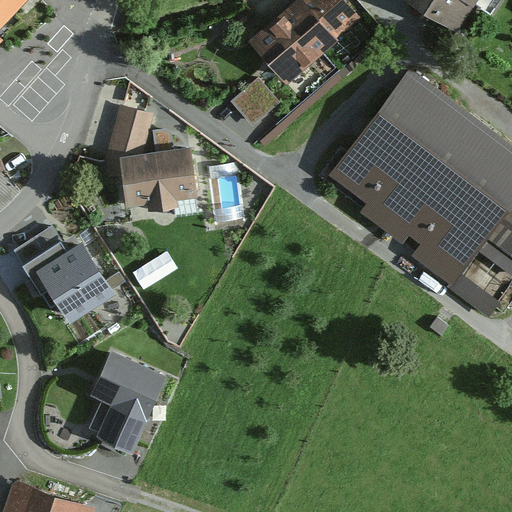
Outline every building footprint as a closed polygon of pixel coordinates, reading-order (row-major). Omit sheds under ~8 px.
[(0,0),(0,26),(25,0),(0,0)] [(351,21),(333,0),(291,0),(236,46),(271,88),(351,21)] [(465,0),(423,0),(454,19),(465,0)] [(511,190),(511,162),(397,78),(326,174),(454,269),(511,190)] [(111,207),(187,193),(178,149),(140,156),(152,113),(120,101),(103,163),(111,207)] [(111,285),(82,239),(66,249),(53,229),(21,250),(53,301),(63,295),(72,309),(111,285)] [(154,374),(105,353),(83,403),(96,408),(80,444),(117,460),(154,374)] [(85,511),(87,507),(19,485),(9,511),(85,511)]
